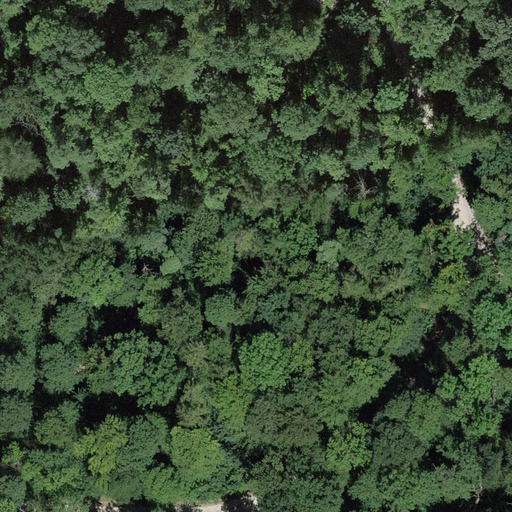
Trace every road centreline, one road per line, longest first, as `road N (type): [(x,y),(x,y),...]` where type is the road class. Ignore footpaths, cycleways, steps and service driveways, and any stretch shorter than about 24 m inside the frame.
road 1 (track): [(348,0),(0,490)]
road 2 (track): [(474,230),(435,360),(365,437),(252,511)]
road 3 (track): [(382,0),(406,83),(511,324)]
road 4 (track): [(259,503),(2,511)]
